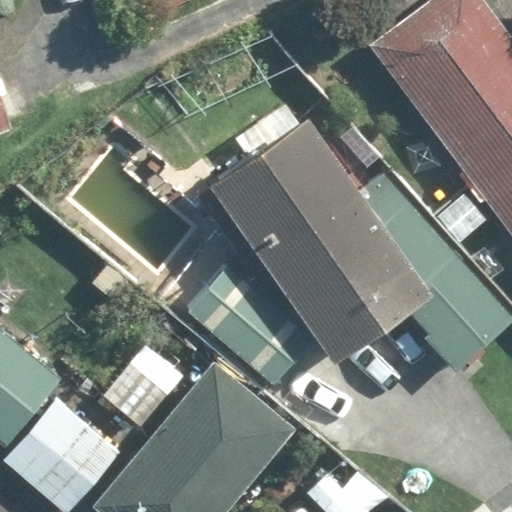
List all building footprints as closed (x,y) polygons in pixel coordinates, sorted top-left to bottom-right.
[(179,0),(152,0),(157,10),(179,0)] [(511,44),(479,0),(423,0),(365,43),(511,241),(511,44)] [(449,372),(508,320),(376,172),(348,192),(293,117),(196,188),(323,361),(387,315),(449,372)] [(489,221),(461,190),(427,221),(455,252),(489,221)] [(304,341),(219,262),(176,309),(261,388),(304,341)] [(0,443),(53,374),(0,333),(0,443)] [(178,376),(136,342),(95,393),(137,427),(178,376)] [(223,511),(291,431),(207,361),(86,508),(90,511),(223,511)] [(61,511),(111,452),(49,400),(0,460),(0,467),(53,511),(61,511)]
